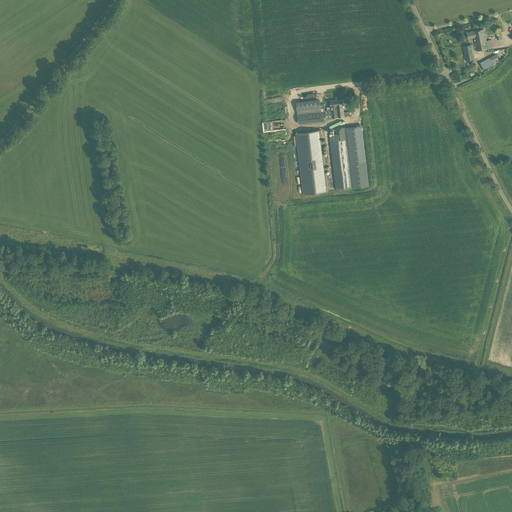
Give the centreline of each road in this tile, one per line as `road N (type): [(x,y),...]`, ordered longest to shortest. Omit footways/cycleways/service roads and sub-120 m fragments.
road 1 (unclassified): [(410,0),(511,210)]
road 2 (unclassified): [(0,143),(116,0)]
